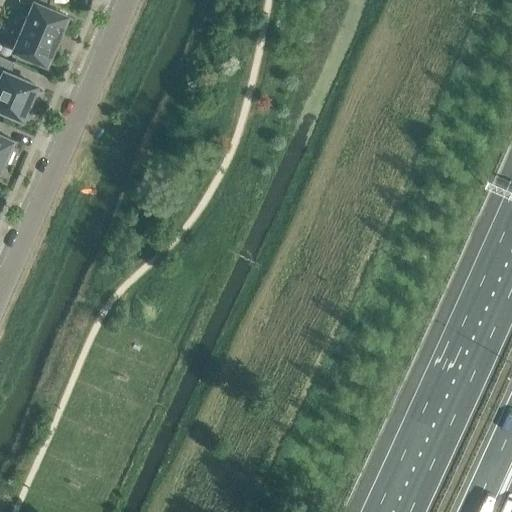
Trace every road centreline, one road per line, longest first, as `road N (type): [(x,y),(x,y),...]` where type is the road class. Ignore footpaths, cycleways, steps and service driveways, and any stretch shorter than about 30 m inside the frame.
road 1 (residential): [(0,295),(130,0)]
road 2 (motorway): [(511,249),(390,511)]
